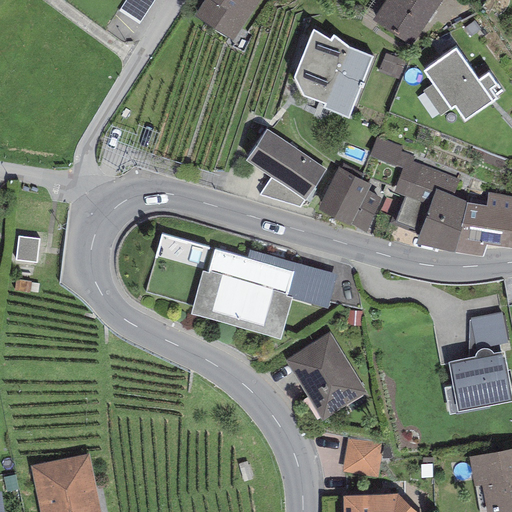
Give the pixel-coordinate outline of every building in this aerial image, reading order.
[(200,0),(193,11),(233,37),(257,0),(200,0)] [(440,0),(381,0),(374,10),(412,38),(440,0)] [(330,34),(313,22),(293,70),(303,89),(325,97),(324,101),(348,112),(371,51),(347,41),(333,29),(330,34)] [(456,40),(423,63),(435,79),(423,88),(440,111),(455,100),(464,113),(497,90),(496,89),(501,85),(496,78),(497,77),(489,64),(478,72),(456,40)] [(387,55),(379,72),(398,80),(406,63),(387,55)] [(326,165),(266,124),(244,153),(272,173),(306,198),(326,165)] [(436,184),(454,191),(459,178),(414,160),(415,156),(401,150),(402,147),(376,136),(369,152),(403,166),(394,186),(405,190),(395,215),(419,225),(436,184)] [(349,218),(366,186),(370,179),(338,163),(318,202),(349,218)] [(300,205),(306,198),(272,173),(259,192),(300,205)] [(455,242),(467,196),(454,191),(436,184),(419,225),(415,233),(455,242)] [(366,186),(349,218),(364,226),(381,194),(366,186)] [(511,203),(467,196),(455,242),(482,247),(486,234),(511,238),(511,203)] [(292,267),(162,231),(145,292),(191,305),(191,307),(280,332),(292,291),(286,289),(292,267)] [(18,266),(40,267),(41,239),(19,238),(18,266)] [(502,310),(470,316),(468,351),(475,350),(475,347),(477,344),(479,342),(481,341),(484,340),(487,341),(489,342),(491,343),(507,339),(502,310)] [(330,330),(287,356),(322,414),(366,388),(330,330)] [(468,351),(449,355),(454,381),(444,383),(450,410),(489,402),(488,396),(511,391),(511,390),(503,345),(493,347),(491,344),(491,343),(489,342),(487,341),(484,340),(481,341),(479,342),(477,344),(475,347),(475,350),(468,351)] [(383,445),(347,438),(342,467),(377,474),(383,445)] [(511,443),(469,449),(473,479),(482,477),(486,510),(503,508),(503,506),(511,504),(511,443)] [(101,511),(89,450),(31,462),(40,511),(101,511)] [(421,511),(396,488),(343,488),(343,511),(421,511)]
